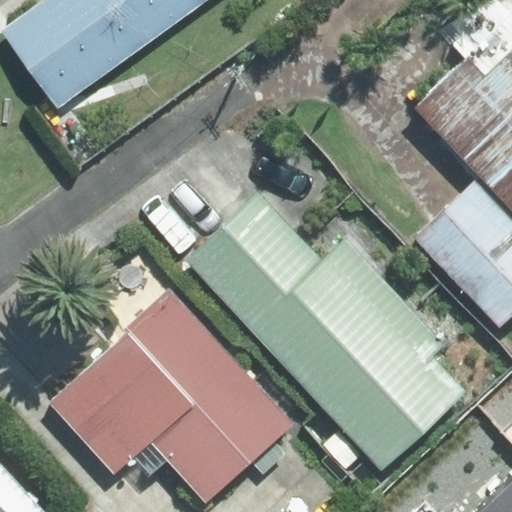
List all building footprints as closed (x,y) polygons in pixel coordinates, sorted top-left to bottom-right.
[(41,0),(7,25),(63,101),(201,0),(41,0)] [(481,0),(443,36),(466,60),(416,108),(511,207),(511,22),(490,0),(481,0)] [(511,313),(511,223),(472,182),(414,236),(499,326),(511,313)] [(447,344),(344,236),(322,256),(259,190),(185,259),(381,466),(460,392),(430,360),(447,344)] [(290,423),(170,290),(50,403),(116,474),(134,458),(149,474),(167,458),(205,500),(290,423)] [(0,511),(43,511),(0,465),(0,511)] [(511,511),(511,481),(478,511),(511,511)]
